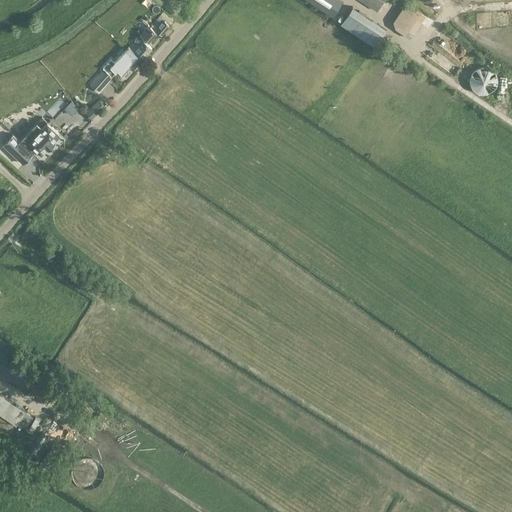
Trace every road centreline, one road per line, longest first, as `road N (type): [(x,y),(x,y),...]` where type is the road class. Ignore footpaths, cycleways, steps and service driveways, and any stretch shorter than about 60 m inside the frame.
road 1 (tertiary): [(32,199),(208,0)]
road 2 (track): [(204,511),(47,413)]
